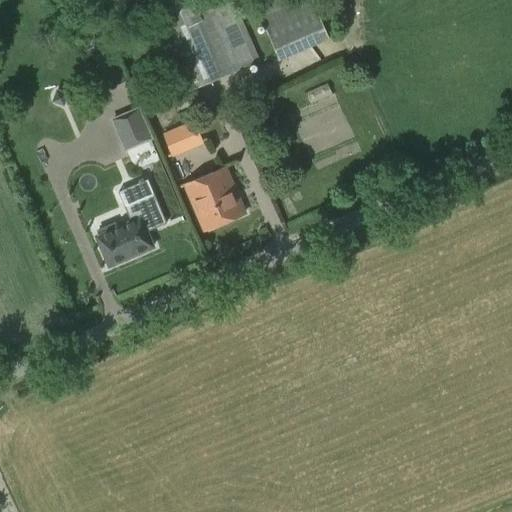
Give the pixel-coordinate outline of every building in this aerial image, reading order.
[(254,66),(227,0),(202,0),(144,24),(172,94),(186,88),(188,93),(254,66)] [(331,42),(312,0),(275,0),(257,8),(281,63),(331,42)] [(112,122),(125,155),(154,144),(140,111),(112,122)] [(197,148),(188,125),(164,135),(173,157),(197,148)] [(245,214),(225,167),(184,184),(203,232),(245,214)] [(155,249),(141,221),(118,232),(116,228),(100,236),(102,240),(99,241),(113,269),(155,249)]
